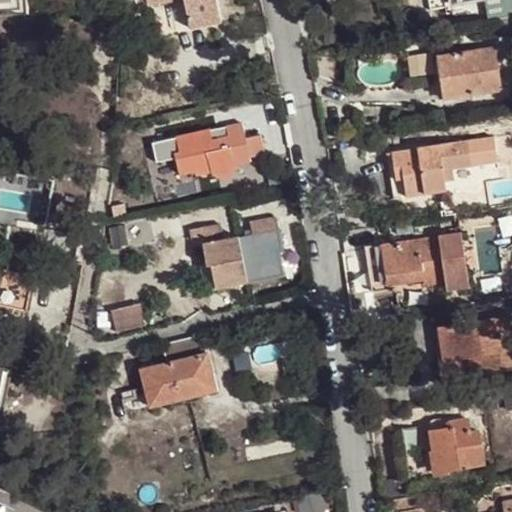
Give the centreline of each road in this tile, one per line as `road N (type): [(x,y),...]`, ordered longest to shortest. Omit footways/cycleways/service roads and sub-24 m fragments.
road 1 (residential): [(329,297),(75,355),(110,47)]
road 2 (residential): [(329,297),(280,0)]
road 3 (residential): [(363,511),(329,297)]
